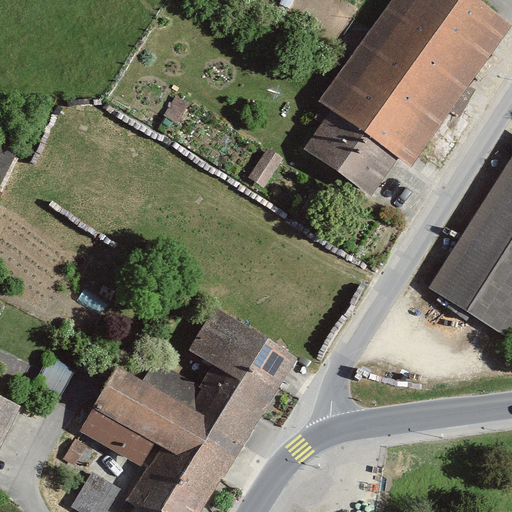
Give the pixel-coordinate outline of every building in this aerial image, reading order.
[(511,29),(511,21),(481,0),(395,0),(324,101),(335,109),(309,146),(375,194),(402,156),(415,166),(511,29)] [(191,104),(174,95),(162,116),(180,126),(191,104)] [(284,158),(268,148),(250,178),(266,188),(284,158)] [(511,161),(433,285),(511,335),(511,161)] [(143,468),(124,500),(143,511),(206,511),(298,356),(215,308),(191,348),(216,362),(202,386),(158,361),(148,378),(122,363),(81,432),(143,468)] [(22,400),(0,390),(0,437),(5,440),(22,400)] [(106,511),(121,487),(93,471),(72,507),(81,511),(106,511)]
